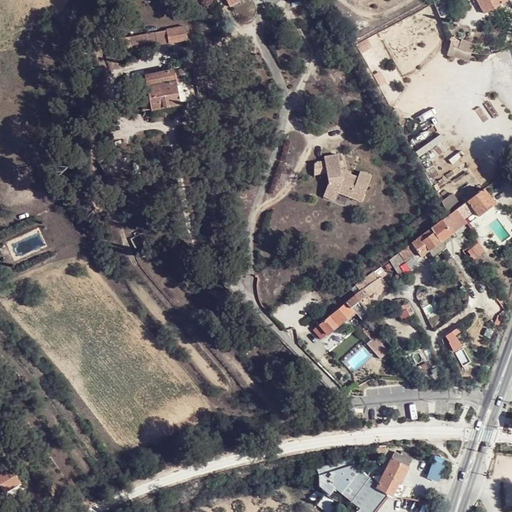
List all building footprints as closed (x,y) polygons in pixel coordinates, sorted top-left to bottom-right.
[(476,0),(484,14),(507,1),(506,0),(476,0)] [(188,43),(185,29),(167,33),(170,47),(188,43)] [(170,47),(167,33),(156,35),(157,46),(158,48),(170,47)] [(157,46),(156,35),(147,36),(149,48),(157,46)] [(147,36),(139,38),(141,49),(149,48),(147,36)] [(332,52),(344,44),(339,36),(326,43),(332,52)] [(129,40),(132,51),(141,49),(139,38),(129,40)] [(469,62),(474,45),(451,38),(446,55),(469,62)] [(122,53),(132,51),(129,40),(120,42),(122,53)] [(185,71),(194,70),(193,69),(191,59),(183,61),(185,71)] [(145,78),(150,112),(160,110),(180,107),(174,73),(145,78)] [(143,112),(150,112),(148,98),(141,100),(143,112)] [(339,157),(324,159),(324,164),(325,183),(321,198),(332,203),(336,195),(358,205),(367,179),(357,175),(355,180),(340,174),(339,157)] [(324,164),(313,164),(312,172),(324,171),(324,164)] [(458,199),(453,191),(443,199),(448,207),(458,199)] [(494,207),(483,191),(466,204),(477,220),(494,207)] [(410,245),(419,257),(421,260),(429,255),(442,245),(465,228),(454,213),(444,220),(410,245)] [(473,261),(484,252),(477,244),(466,253),(473,261)] [(410,264),(419,257),(410,245),(402,251),(410,264)] [(442,245),(429,255),(432,259),(445,250),(442,245)] [(402,251),(388,261),(395,273),(410,264),(402,251)] [(378,280),(373,273),(361,282),(366,289),(370,287),(378,280)] [(366,289),(363,292),(366,296),(372,291),(370,287),(366,289)] [(363,292),(355,298),(359,303),(367,297),(366,296),(363,292)] [(359,303),(355,298),(318,327),(328,341),(358,318),(352,309),(359,303)] [(369,339),(375,334),(372,332),(366,324),(360,329),(369,339)] [(385,355),(390,351),(383,343),(378,347),(385,355)] [(391,498),(392,495),(405,466),(382,453),(370,477),(374,484),(377,487),(388,497),(391,498)] [(375,511),(388,497),(377,487),(374,484),(370,477),(356,467),(354,457),(329,463),(330,466),(315,469),(317,474),(321,477),(320,481),(332,492),(334,489),(356,509),(354,511),(353,511),(375,511)] [(437,483),(444,464),(433,460),(426,479),(437,483)] [(0,486),(4,493),(20,483),(7,463),(0,467),(0,486)] [(332,492),(320,481),(320,487),(330,495),(332,492)]
